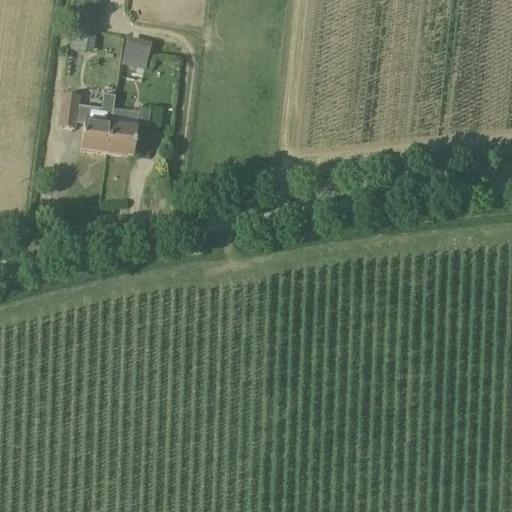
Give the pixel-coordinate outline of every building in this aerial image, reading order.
[(75,0),(68,53),(91,56),(100,0),(75,0)] [(148,68),(150,41),(124,40),(122,67),(148,68)] [(105,157),(109,128),(111,113),(113,99),(102,97),(99,113),(77,109),(78,100),(64,98),(61,97),(57,131),(60,131),(75,133),(76,127),(83,128),(79,153),(105,157)] [(149,113),(138,112),(136,127),(147,129),(159,131),(162,113),(149,111),(149,113)] [(136,131),(109,128),(105,157),(132,161),(136,131)]
